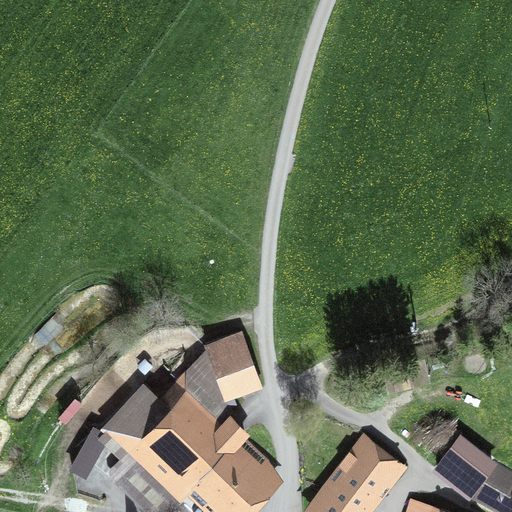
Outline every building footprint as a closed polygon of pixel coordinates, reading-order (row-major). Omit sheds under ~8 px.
[(242,331),(208,343),(210,351),(227,399),(262,387),(242,331)] [(229,417),(236,410),(227,399),(210,351),(163,398),(149,384),(108,425),(112,428),(110,430),(122,442),(119,462),(128,471),(117,482),(146,511),(167,511),(180,499),(177,496),(194,479),(228,511),(235,511),(269,477),(236,445),(246,434),(229,417)] [(511,511),(511,474),(492,462),(460,435),(438,461),(471,489),(509,511),(511,511)] [(375,503),(381,496),(374,490),(397,462),(372,442),(316,511),(318,511),(360,511),(366,505),(363,504),(368,498),(375,503)] [(459,511),(412,497),(407,511),(459,511)]
